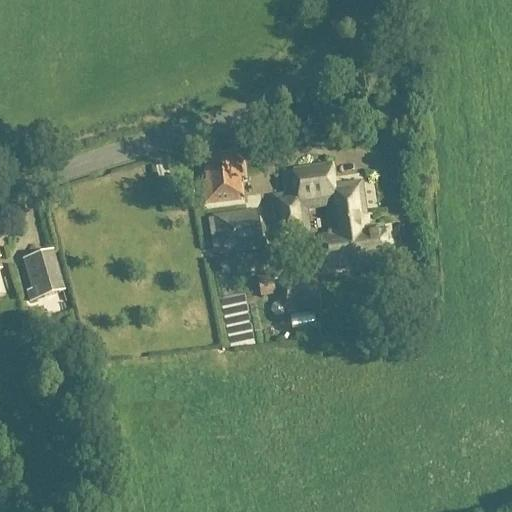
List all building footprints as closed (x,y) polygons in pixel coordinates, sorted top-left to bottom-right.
[(205,207),(239,203),(237,182),(243,181),(240,154),(205,158),(208,184),(202,185),(205,207)] [(324,272),(388,264),(385,243),(388,242),(387,233),(384,234),(383,230),(368,232),(361,185),(332,189),(329,168),(292,174),(296,203),(284,205),(283,198),(273,199),(281,246),(304,243),(298,207),(324,203),(329,238),(320,239),(324,272)] [(256,213),(211,219),(216,258),(261,253),(256,213)] [(50,253),(20,262),(31,304),(62,295),(50,253)] [(296,306),(306,305),(307,310),(319,308),(315,281),(303,283),(304,288),(293,289),(293,284),(281,286),(284,313),(296,311),(296,306)] [(266,302),(282,298),(279,286),(263,290),(266,302)]
